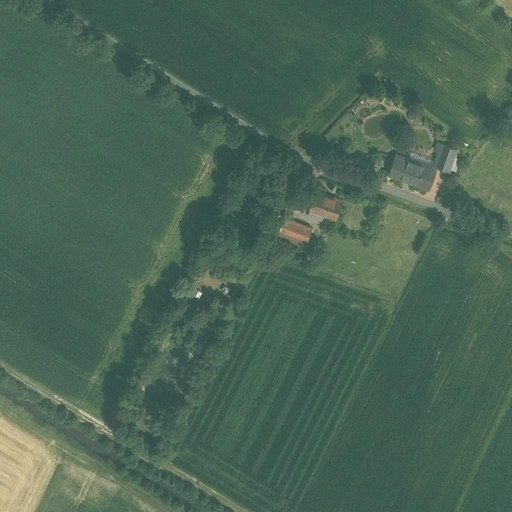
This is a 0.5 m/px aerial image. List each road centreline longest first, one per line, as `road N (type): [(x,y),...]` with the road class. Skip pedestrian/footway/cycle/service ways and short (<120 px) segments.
road 1 (unclassified): [(511,239),(292,158),(48,0)]
road 2 (track): [(0,375),(211,511)]
